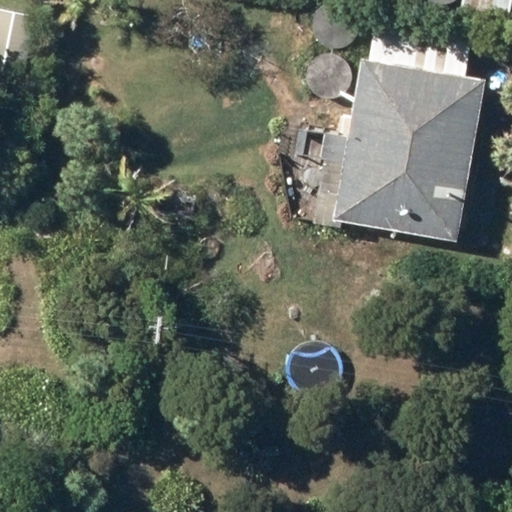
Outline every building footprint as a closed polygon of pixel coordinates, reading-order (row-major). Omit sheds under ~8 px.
[(454,0),(454,4),(505,12),(507,0),(454,0)] [(377,216),(376,224),(407,229),(408,221),(455,229),(483,65),(463,62),(469,30),(375,14),(370,45),(361,43),(350,105),(341,103),(338,123),(324,120),(320,142),(324,143),(312,212),(339,216),(340,210),(377,216)] [(26,35),(0,34),(0,73),(26,73),(26,35)] [(189,187),(158,184),(155,215),(186,218),(189,187)] [(331,337),(279,336),(278,372),(330,374),(331,337)]
